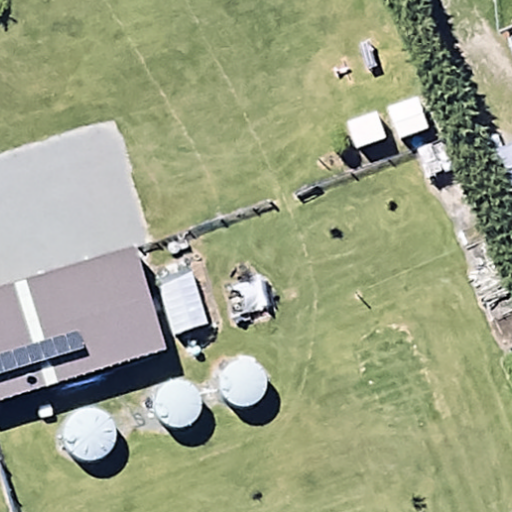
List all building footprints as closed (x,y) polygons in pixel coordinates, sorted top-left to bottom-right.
[(136,290),(125,250),(0,287),(0,397),(199,338),(181,277),(136,290)] [(395,322),(352,335),(382,431),(425,417),(395,322)] [(258,388),(258,382),(257,376),(255,370),(251,365),(245,361),(238,358),(231,358),(224,359),(217,362),(212,366),(208,371),(206,377),(205,383),(206,389),(209,395),(213,400),(218,404),(225,407),(232,407),(240,406),(246,404),(251,399),(255,394),(258,388)] [(194,409),(194,403),(193,396),(191,391),(187,386),(181,382),(175,379),(168,378),(161,379),(155,382),(150,386),(146,392),(144,398),(143,404),(144,410),(146,416),(151,421),(156,425),(162,428),(169,428),(176,427),(182,424),(187,420),(191,415),(194,409)] [(107,439),(108,433),(107,427),(105,421),(100,415),(94,411),(87,408),(79,408),(72,409),(65,412),(59,416),(55,422),(53,428),(52,434),(53,440),(56,446),(60,452),(66,456),(73,459),(81,459),(88,458),(95,455),(101,451),(105,445),(107,439)]
